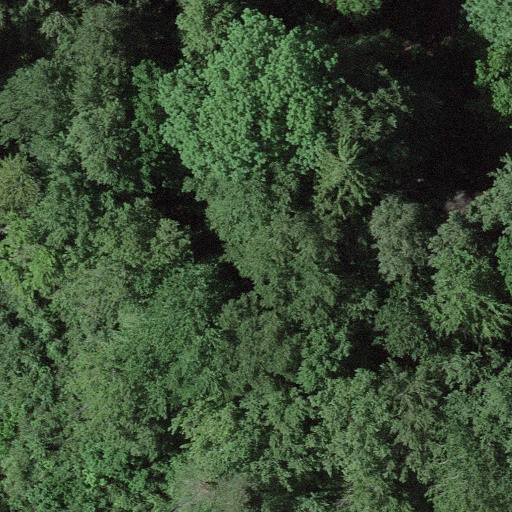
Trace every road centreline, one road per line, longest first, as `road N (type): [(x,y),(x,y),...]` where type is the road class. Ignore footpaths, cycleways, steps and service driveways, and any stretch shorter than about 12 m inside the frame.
road 1 (unclassified): [(511,251),(208,0)]
road 2 (track): [(448,0),(350,112)]
